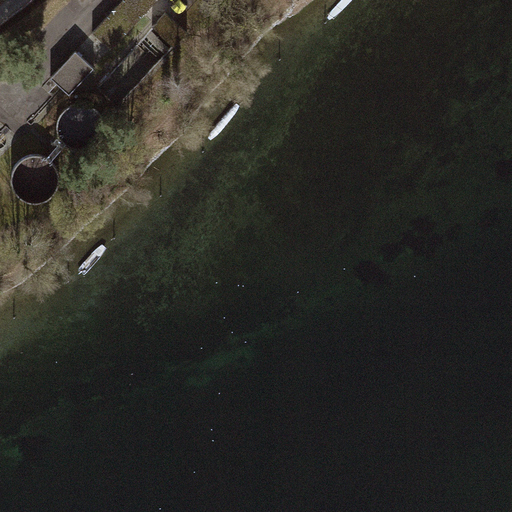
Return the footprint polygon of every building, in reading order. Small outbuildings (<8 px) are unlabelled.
[(157,0),(124,0),(95,32),(113,49),(158,0),(157,0)] [(189,32),(166,11),(155,25),(177,45),(189,32)] [(77,49),(53,75),(71,94),(96,68),(77,49)] [(70,106),(59,121),(62,139),(66,142),(76,150),(95,148),(106,133),(103,115),(89,104),(70,106)] [(62,139),(45,155),(49,159),(66,142),(62,139)] [(45,155),(27,155),(14,168),(13,186),(26,200),(45,200),(58,187),(58,169),(49,159),(45,155)]
